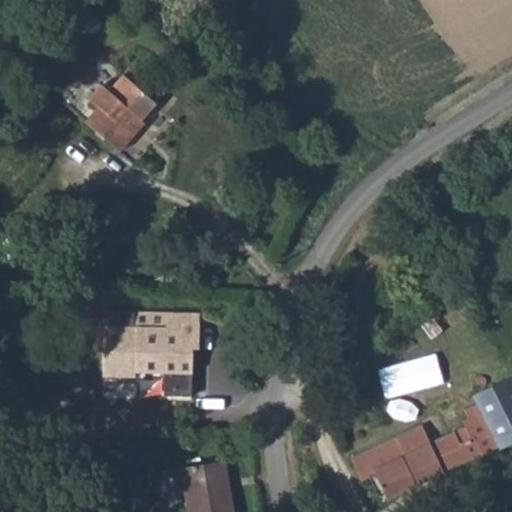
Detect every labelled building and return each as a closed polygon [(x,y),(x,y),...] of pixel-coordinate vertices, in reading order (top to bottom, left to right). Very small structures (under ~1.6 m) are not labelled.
[(165,95),(139,62),(126,70),(125,78),(142,100),(147,106),(165,95)] [(116,63),(99,79),(110,89),(114,92),(125,78),(126,70),(116,63)] [(125,78),(114,92),(99,108),(118,132),(137,119),(130,108),(142,100),(125,78)] [(110,89),(94,101),(99,108),(114,92),(110,89)] [(109,312),(107,372),(166,374),(165,391),(199,392),(201,315),(109,312)] [(445,372),(331,446),(344,470),(348,467),(350,472),(359,467),(370,484),(464,438),(471,403),(445,372)] [(511,386),(511,385),(471,403),(493,455),(511,445),(511,386)] [(226,511),(223,468),(179,471),(183,511),(226,511)]
